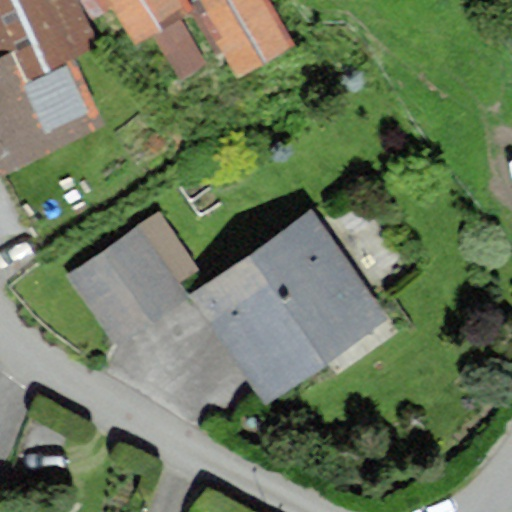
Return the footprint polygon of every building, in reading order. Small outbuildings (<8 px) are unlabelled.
[(0,0),(0,164),(88,126),(58,56),(90,42),(71,0),(0,0)] [(182,0),(112,0),(135,37),(186,6),(182,0)] [(266,0),(206,0),(202,2),(240,68),(289,40),(266,0)] [(310,218),(198,294),(266,393),(378,318),(310,218)] [(179,295),(137,233),(74,275),(117,337),(179,295)] [(35,511),(11,498),(3,511),(35,511)]
